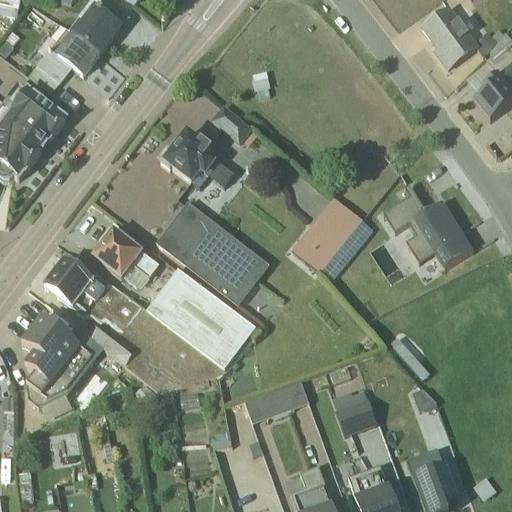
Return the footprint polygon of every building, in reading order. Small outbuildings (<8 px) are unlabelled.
[(0,0),(0,15),(16,21),(21,5),(6,0),(0,0)] [(120,0),(132,8),(137,0),(120,0)] [(66,28),(61,34),(97,61),(125,23),(96,1),(72,33),(66,28)] [(476,54),(448,16),(421,36),(431,49),(432,48),(437,55),(433,59),(446,76),(476,54)] [(97,61),(61,34),(55,42),(58,44),(36,73),(59,91),(72,74),(81,82),(97,61)] [(490,127),(511,108),(511,49),(504,39),(488,59),(492,63),(485,69),(495,82),(482,93),(485,97),(473,107),(490,127)] [(251,85),(254,98),(268,96),(266,82),(251,85)] [(64,128),(18,94),(1,111),(0,116),(0,188),(1,190),(9,189),(14,186),(19,187),(64,128)] [(251,135),(222,111),(208,127),(238,151),(251,135)] [(166,161),(159,170),(190,192),(191,190),(204,199),(212,188),(207,185),(219,169),(207,161),(213,153),(199,143),(195,148),(184,141),(168,163),(166,161)] [(382,221),(394,239),(407,231),(415,243),(405,249),(418,270),(432,261),(442,276),(471,258),(439,209),(424,219),(407,193),(402,196),(408,204),(382,221)] [(329,289),(371,236),(332,205),(290,257),(329,289)] [(187,209),(155,248),(235,313),(267,274),(187,209)] [(102,252),(94,263),(139,297),(161,268),(120,238),(117,242),(109,235),(98,249),(102,252)] [(83,325),(88,318),(101,332),(91,346),(156,399),(222,377),(147,320),(94,281),(89,286),(65,268),(44,295),(83,325)] [(252,335),(179,279),(147,320),(222,377),(252,335)] [(37,416),(66,402),(94,365),(40,323),(20,350),(32,360),(28,366),(30,368),(25,374),(32,380),(24,391),(26,407),(37,416)] [(307,411),(307,410),(298,389),(243,409),(251,432),(307,411)] [(410,400),(417,417),(435,411),(421,396),(410,400)] [(197,410),(195,398),(179,401),(179,413),(197,410)] [(374,431),(366,407),(334,418),(342,442),(374,431)] [(51,466),(78,465),(77,433),(50,435),(51,466)] [(215,455),(227,453),(224,438),(212,441),(215,455)] [(456,506),(438,457),(405,469),(420,511),(443,511),(442,508),(448,506),(449,509),(456,506)] [(331,511),(318,472),(298,480),(303,494),(288,499),(292,511),(331,511)] [(392,511),(379,473),(347,484),(356,511),(392,511)] [(31,507),(28,477),(15,479),(16,509),(31,507)] [(486,487),(472,496),(481,508),(494,499),(486,487)]
